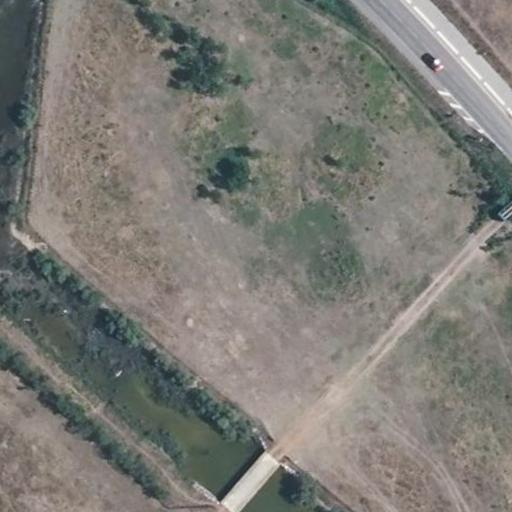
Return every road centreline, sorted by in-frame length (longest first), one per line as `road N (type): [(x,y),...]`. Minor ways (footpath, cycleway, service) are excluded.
road 1 (track): [(511,210),(272,458)]
road 2 (tertiary): [(381,0),(511,143)]
